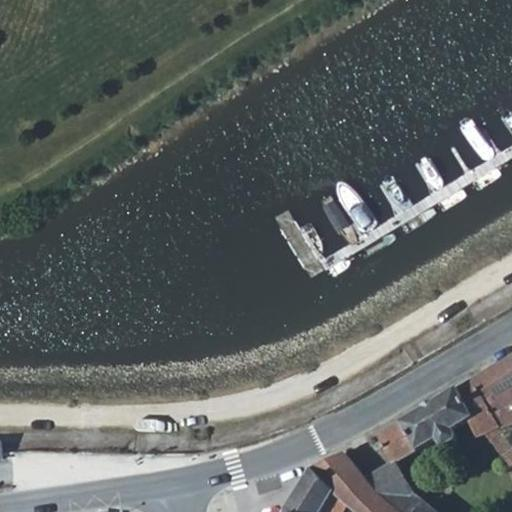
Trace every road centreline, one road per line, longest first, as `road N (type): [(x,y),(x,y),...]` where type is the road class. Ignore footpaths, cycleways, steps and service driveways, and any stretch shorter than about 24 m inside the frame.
road 1 (track): [(0,413),(173,411),(272,395),(511,268)]
road 2 (secondary): [(511,330),(321,439),(167,486)]
road 3 (secondary): [(167,486),(0,510)]
